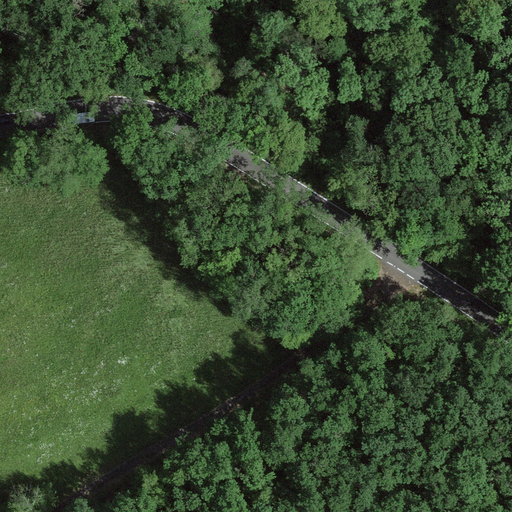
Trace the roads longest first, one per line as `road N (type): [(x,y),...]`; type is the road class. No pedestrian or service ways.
road 1 (tertiary): [(511,334),(174,120),(105,110),(0,126)]
road 2 (track): [(415,267),(380,303),(61,511)]
